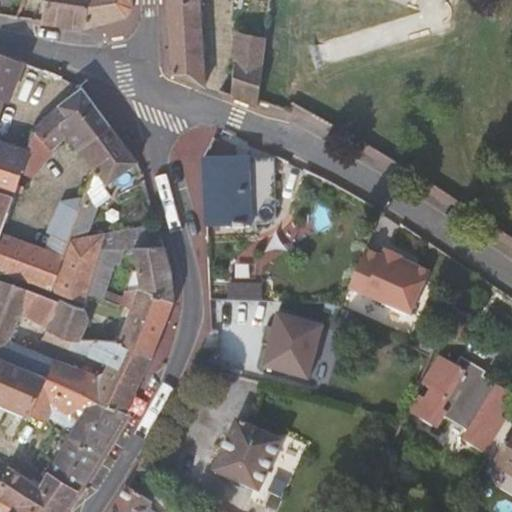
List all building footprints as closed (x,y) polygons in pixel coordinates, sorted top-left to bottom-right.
[(47,0),(45,18),(89,22),(92,0),(47,0)] [(131,8),(132,5),(132,0),(92,0),(89,22),(126,11),(129,10),(131,8)] [(169,0),(174,70),(205,82),(200,0),(169,0)] [(237,29),(235,55),(262,59),(264,35),(237,29)] [(0,50),(0,188),(15,193),(22,169),(28,150),(0,140),(0,100),(1,99),(8,101),(22,58),(0,50)] [(223,84),(222,89),(257,103),(262,59),(235,55),(232,85),(223,84)] [(34,129),(28,150),(22,169),(33,172),(67,134),(94,167),(122,140),(81,85),(44,119),(34,129)] [(137,161),(122,140),(94,167),(95,169),(78,213),(69,237),(84,235),(94,208),(109,197),(102,187),(137,161)] [(276,160),(207,162),(209,227),(266,223),(268,222),(273,219),(277,216),(278,213),(278,210),(276,160)] [(0,268),(85,300),(88,291),(92,275),(97,260),(101,247),(106,231),(84,235),(69,237),(78,213),(61,206),(49,231),(52,233),(46,251),(19,245),(0,237),(0,234),(15,193),(0,188),(0,268)] [(162,246),(156,224),(106,231),(101,247),(122,246),(134,246),(162,246)] [(365,245),(348,290),(411,314),(428,268),(365,245)] [(101,247),(97,260),(122,259),(122,246),(101,247)] [(173,286),(162,246),(134,246),(141,286),(172,299),(173,293),(173,289),(173,286)] [(92,275),(88,291),(92,292),(98,295),(100,295),(104,279),(92,275)] [(58,297),(0,277),(0,311),(18,317),(21,310),(49,325),(58,297)] [(232,301),(265,301),(264,286),(233,285),(232,301)] [(162,325),(172,299),(141,286),(141,289),(133,307),(130,313),(162,325)] [(90,308),(83,306),(58,297),(49,325),(48,327),(80,338),(90,308)] [(18,317),(0,311),(0,356),(2,357),(8,342),(18,317)] [(130,313),(118,340),(150,353),(162,325),(130,313)] [(264,367),(306,378),(319,324),(278,314),(264,367)] [(106,339),(96,339),(89,353),(106,361),(103,370),(100,374),(135,388),(150,353),(118,340),(106,339)] [(19,347),(8,342),(2,357),(13,361),(19,347)] [(135,388),(100,374),(56,358),(55,360),(19,347),(13,361),(44,375),(125,408),(135,388)] [(445,353),(424,389),(432,394),(427,402),(422,398),(411,417),(437,432),(443,422),(468,437),(465,443),(485,455),(511,409),(511,392),(490,380),(494,374),(468,358),(464,365),(445,353)] [(13,361),(2,357),(0,356),(0,399),(29,411),(44,375),(13,361)] [(125,408),(44,375),(29,411),(47,418),(54,405),(74,416),(66,432),(68,435),(101,453),(125,408)] [(287,446),(237,420),(211,469),(263,494),(287,446)] [(511,433),(494,463),(511,473),(511,433)] [(79,487),(101,453),(68,435),(49,469),(78,486),(79,487)] [(160,469),(143,457),(135,471),(153,483),(160,469)] [(0,479),(0,496),(28,511),(58,511),(78,486),(49,469),(40,484),(7,465),(0,479)] [(143,511),(150,502),(126,486),(109,511),(143,511)] [(28,511),(0,496),(0,511),(28,511)] [(225,511),(209,502),(202,511),(225,511)]
